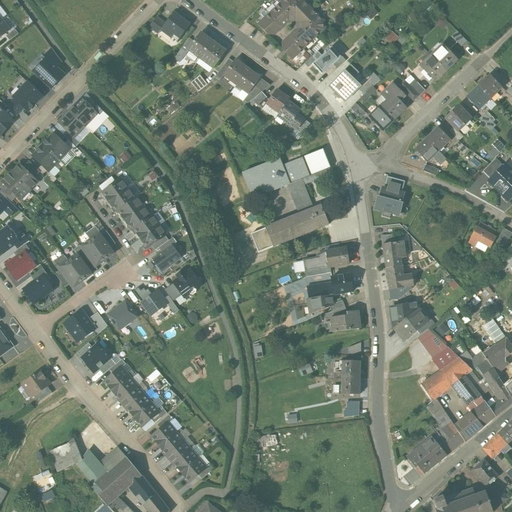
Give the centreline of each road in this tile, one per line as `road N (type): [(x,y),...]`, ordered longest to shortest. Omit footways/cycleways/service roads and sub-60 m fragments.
road 1 (residential): [(358,173),(380,423),(401,505)]
road 2 (residential): [(183,0),(295,78),(334,116),(358,173)]
road 3 (residential): [(177,511),(33,331)]
road 4 (residential): [(157,0),(0,162)]
road 5 (residential): [(382,163),(482,61)]
road 6 (residential): [(401,505),(511,415)]
road 7 (residential): [(511,222),(382,163)]
